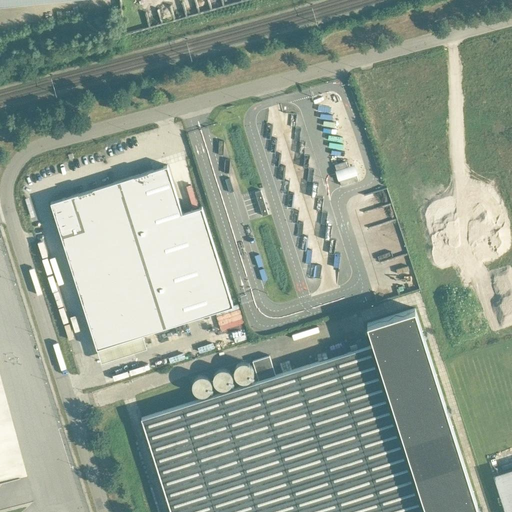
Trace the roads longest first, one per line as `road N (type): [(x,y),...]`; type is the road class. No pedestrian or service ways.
road 1 (unclassified): [(104,511),(9,212),(15,165),(41,147),(511,16)]
road 2 (unknown): [(196,104),(257,311),(276,317),(311,305)]
road 3 (unknown): [(311,305),(249,122),(274,100)]
road 4 (unknown): [(343,297),(274,100)]
road 5 (unknown): [(338,195),(295,97),(342,84)]
road 6 (unknown): [(342,84),(372,174),(365,186),(338,195)]
